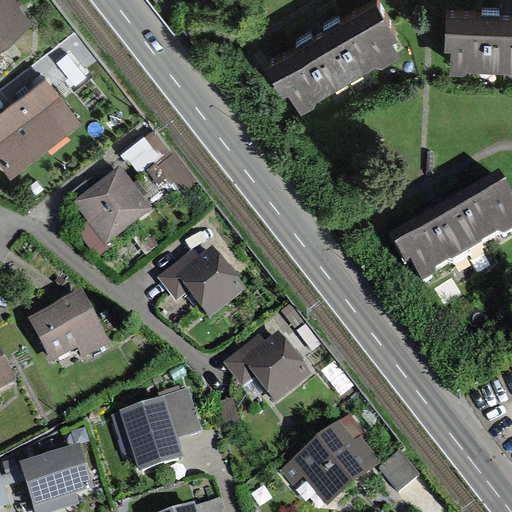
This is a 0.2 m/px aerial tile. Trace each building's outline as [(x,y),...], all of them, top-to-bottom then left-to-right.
[(0,0),(0,50),(32,26),(11,0),(0,0)] [(390,0),(367,0),(273,58),(304,109),(415,41),(390,0)] [(511,12),(452,12),(450,69),(511,70),(511,12)] [(68,55),(57,63),(75,86),(86,77),(68,55)] [(46,80),(0,114),(0,162),(11,178),(81,126),(46,80)] [(154,131),(121,156),(128,164),(132,161),(143,176),(135,182),(148,198),(173,179),(184,194),(200,182),(176,151),(172,154),(154,131)] [(107,244),(153,208),(121,166),(74,202),(91,225),(80,233),(97,255),(109,246),(107,244)] [(511,195),(503,181),(395,244),(406,263),(412,260),(425,283),(437,276),(438,269),(450,262),(455,263),(485,245),(486,242),(498,234),(506,236),(511,231),(511,195)] [(214,247),(202,256),(195,249),(159,278),(177,300),(191,289),(211,314),(245,286),(214,247)] [(81,289),(29,317),(52,360),(79,345),(84,354),(110,341),(81,289)] [(314,374),(279,330),(265,341),(259,333),(223,361),(243,387),(256,377),(276,403),(314,374)] [(0,348),(0,386),(16,378),(0,348)] [(203,428),(190,387),(119,410),(138,470),(187,454),(180,435),(203,428)] [(233,397),(215,403),(223,429),(241,424),(233,397)] [(374,477),(337,432),(295,466),(326,504),(357,478),(378,503),(412,476),(397,458),(374,477)] [(22,461),(25,471),(28,480),(37,511),(41,511),(77,502),(74,490),(93,485),(81,443),(22,461)] [(3,488),(28,480),(25,471),(1,479),(0,475),(0,506),(8,504),(3,488)] [(226,511),(222,498),(197,506),(198,511),(226,511)] [(196,502),(165,511),(198,511),(197,506),(196,502)]
